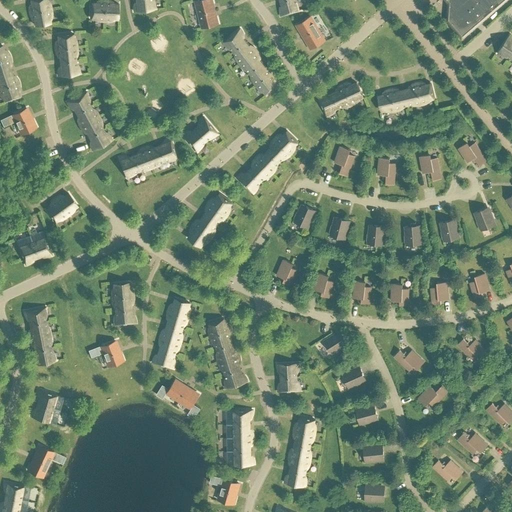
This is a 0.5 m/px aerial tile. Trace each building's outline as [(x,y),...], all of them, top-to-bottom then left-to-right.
[(30,13),(31,16),(32,19),(35,19),(36,26),(51,23),(48,10),(52,9),(48,9),(46,0),(31,0),(32,6),(30,6),(30,9),(30,13)] [(106,0),(103,0),(102,0),(98,1),(98,3),(91,3),(91,18),(104,18),(104,22),(105,22),(105,18),(118,19),(119,4),(112,4),(112,1),(109,0),(106,0)] [(137,0),(138,4),(135,4),(135,6),(135,8),(135,11),(157,9),(157,8),(153,9),(152,0),(137,0)] [(217,24),(211,0),(199,0),(196,1),(203,27),(217,24)] [(281,12),(281,14),(282,15),(303,9),(303,8),(299,9),(296,0),(281,0),(281,1),(279,1),(280,2),(282,1),(283,7),(281,8),(281,10),(281,12)] [(447,0),(450,2),(449,20),(462,37),(505,0),(447,0)] [(297,25),(312,48),(324,41),(310,17),(297,25)] [(253,47),(252,46),(250,48),(246,43),(248,41),(247,41),(246,42),(242,37),(244,36),(243,33),(242,32),(241,30),(241,29),(223,43),(226,41),(234,51),(231,53),(231,54),(234,52),(242,62),(239,64),(242,62),(250,72),(247,75),(250,73),(258,83),(255,85),(255,86),(258,83),(266,94),(278,85),(274,80),(276,78),(275,77),(275,75),(274,73),(273,72),(272,71),(270,69),(269,68),(268,67),(266,69),(262,64),(264,63),(263,62),(262,63),(258,58),(260,57),(259,55),(259,54),(258,52),(257,51),(256,49),(254,48),(253,47)] [(57,54),(58,56),(60,56),(61,62),(59,62),(59,63),(61,63),(62,69),(59,69),(59,71),(59,73),(59,76),(81,74),(81,73),(77,74),(76,61),(80,60),(76,60),(75,48),(78,47),(74,47),(73,34),(58,35),(59,42),(56,43),(56,44),(56,46),(56,48),(56,49),(56,51),(57,53),(57,54)] [(511,37),(510,36),(509,35),(497,54),(498,54),(500,51),(510,58),(508,61),(509,62),(511,59),(511,37)] [(8,64),(11,64),(10,62),(10,60),(10,58),(9,57),(9,55),(8,54),(7,52),(6,51),(4,52),(1,45),(0,45),(0,86),(0,88),(0,87),(0,88),(1,88),(5,101),(19,96),(17,90),(19,89),(19,87),(19,85),(19,84),(18,82),(18,80),(17,79),(16,77),(15,76),(13,77),(10,71),(13,70),(12,70),(10,70),(8,64)] [(322,95),(320,96),(319,96),(328,117),(329,116),(327,113),(339,108),(340,111),(341,111),(339,108),(351,103),(352,106),(353,106),(352,102),(364,97),(358,83),(351,86),(351,84),(349,84),(347,84),(345,85),(344,85),(342,86),(341,87),(339,88),(338,89),(339,92),(333,94),(332,92),(333,94),(327,97),(326,95),(324,95),(322,95)] [(386,92),(384,93),(385,95),(378,97),(382,112),(395,108),(396,112),(395,108),(408,105),(409,109),(408,105),(421,102),(422,106),(421,102),(434,99),(431,84),(424,86),(424,84),(422,83),(420,83),(418,84),(417,84),(415,84),(413,85),(412,86),(410,87),(411,89),(405,91),(404,88),(404,89),(404,91),(398,92),(398,90),(396,90),(394,90),(392,90),(391,90),(389,91),(387,91),(386,92)] [(93,142),(91,143),(91,145),(92,147),(93,149),(93,150),(113,139),(109,141),(103,129),(107,128),(106,127),(103,129),(97,117),(101,116),(100,115),(97,117),(91,106),(94,104),(94,103),(91,105),(85,94),(88,92),(68,102),(68,103),(69,104),(71,106),(72,108),(75,107),(77,112),(76,113),(76,114),(78,113),(81,118),(78,119),(79,121),(79,123),(80,124),(81,126),(81,127),(82,129),(84,130),(85,131),(87,130),(90,136),(88,137),(90,136),(93,142)] [(13,114),(22,133),(35,127),(26,108),(13,114)] [(186,134),(184,135),(183,135),(198,152),(196,149),(206,141),(208,144),(208,143),(206,141),(216,132),(218,135),(219,135),(204,118),(202,120),(201,121),(200,123),(201,125),(196,129),(195,127),(195,128),(196,130),(191,134),(190,132),(188,133),(186,134)] [(240,176),(239,178),(238,178),(254,194),(255,193),(252,191),(261,182),(263,184),(264,184),(261,181),(270,172),(273,175),(273,174),(271,172),(279,163),(282,165),(280,162),(289,153),(291,156),(292,155),(289,153),(298,143),(288,132),(283,137),(281,136),(280,137),(278,137),(277,139),(275,140),(274,141),(273,142),(272,144),(272,145),(273,147),(269,152),(268,150),(267,151),(269,152),(264,157),(263,155),(261,156),(260,157),(258,158),(257,159),(256,160),(255,162),(254,163),(253,165),(255,166),(250,171),(249,169),(248,170),(250,171),(246,176),(244,174),(242,175),(240,176)] [(140,151),(138,152),(139,154),(133,156),(133,154),(132,154),(133,156),(127,159),(126,156),(124,157),(122,157),(120,157),(119,158),(127,179),(128,178),(126,175),(138,170),(139,174),(140,174),(139,170),(151,166),(152,169),(153,169),(151,165),(163,161),(164,164),(165,164),(164,161),(176,156),(177,159),(169,138),(169,139),(167,140),(165,141),(163,142),(164,144),(158,147),(158,145),(157,145),(158,147),(152,149),(151,147),(149,147),(148,147),(146,148),(144,148),(143,149),(141,150),(140,151)] [(458,148),(459,148),(468,161),(467,162),(468,162),(475,158),(480,165),(487,160),(475,143),(477,142),(477,141),(470,146),(467,142),(458,148)] [(350,149),(340,146),(341,147),(335,162),(335,161),(334,162),(342,165),(339,173),(347,176),(354,156),(357,157),(349,154),(350,149)] [(430,154),(420,156),(420,157),(424,172),(423,172),(423,173),(431,172),(433,180),(441,179),(437,158),(440,158),(440,157),(431,159),(430,154)] [(390,158),(379,157),(379,158),(380,158),(379,174),(378,174),(378,175),(386,175),(386,184),(394,185),(396,164),(398,164),(398,163),(390,163),(390,158)] [(56,198),(53,201),(51,203),(52,205),(47,209),(55,222),(66,214),(68,217),(69,216),(67,213),(78,206),(69,193),(63,197),(62,195),(59,197),(56,198)] [(192,230),(191,231),(193,233),(189,239),(202,247),(209,236),(212,238),(213,238),(210,236),(217,225),(220,228),(221,227),(218,225),(225,215),(228,217),(228,216),(225,214),(233,203),(221,194),(217,200),(215,199),(213,200),(212,201),(211,202),(210,203),(209,205),(208,206),(207,208),(207,210),(209,211),(205,216),(204,215),(203,215),(205,217),(201,222),(199,220),(198,221),(197,223),(195,224),(194,225),(193,227),(193,228),(192,230)] [(313,216),(310,215),(313,209),(302,204),(298,213),(297,212),(294,219),(295,219),(294,221),(308,228),(313,216)] [(491,213),(488,214),(486,208),(475,212),(478,221),(477,222),(480,228),(481,228),(482,230),(495,224),(491,213)] [(348,227),(345,226),(347,220),(335,217),(333,226),(331,226),(329,233),(331,233),(330,235),(345,239),(348,227)] [(456,226),(454,226),(452,220),(440,222),(442,232),(441,232),(443,239),(444,239),(444,241),(459,238),(456,226)] [(384,233),(381,232),(382,226),(370,224),(369,234),(368,234),(367,241),(368,241),(368,243),(383,245),(384,233)] [(420,232),(418,232),(417,225),(405,226),(406,235),(404,236),(405,243),(406,243),(406,245),(421,244),(420,232)] [(48,255),(50,255),(51,255),(43,234),(44,237),(32,242),(31,238),(30,238),(32,242),(20,246),(18,243),(25,264),(28,263),(30,262),(32,260),(31,258),(37,256),(37,258),(38,258),(37,256),(43,254),(44,256),(46,256),(48,255)] [(283,282),(291,285),(297,270),(299,271),(291,267),(293,263),(283,259),(283,260),(284,260),(278,275),(277,274),(277,275),(284,278),(283,282)] [(321,295),(329,297),(333,282),(336,283),(336,282),(327,280),(329,275),(318,273),(319,273),(315,289),(314,289),(322,291),(321,295)] [(470,283),(475,298),(483,296),(482,292),(490,290),(489,289),(484,274),(485,274),(485,273),(475,276),(476,280),(468,283),(470,283)] [(361,302),(369,303),(371,287),(374,288),(374,287),(365,286),(366,282),(355,280),(355,281),(356,281),(354,297),(353,297),(353,298),(361,298),(361,302)] [(128,289),(131,289),(131,286),(131,284),(132,282),(131,281),(109,283),(109,284),(113,284),(114,296),(110,297),(114,297),(115,310),(111,310),(112,311),(115,310),(116,324),(131,322),(131,315),(133,315),(134,314),(134,312),(134,310),(134,308),(134,307),(133,305),(133,303),(132,302),(130,302),(129,296),(131,295),(129,295),(128,289)] [(431,288),(432,304),(441,303),(440,299),(449,299),(449,298),(448,298),(447,282),(447,281),(437,282),(437,287),(428,288),(431,288)] [(399,305),(408,305),(409,289),(411,289),(402,288),(403,284),(392,283),(392,284),(393,284),(392,300),(391,300),(391,301),(400,301),(399,305)] [(157,354),(157,356),(159,356),(157,363),(171,367),(175,354),(179,356),(179,355),(176,354),(179,342),(183,343),(183,342),(179,341),(183,329),(187,330),(187,329),(183,328),(187,316),(191,317),(187,316),(191,303),(194,305),(195,304),(173,297),(173,298),(173,300),(172,302),(172,304),(175,305),(173,311),(171,311),(173,312),(171,318),(169,317),(168,319),(167,320),(166,322),(165,323),(165,325),(165,327),(165,328),(165,330),(167,331),(165,337),(163,336),(163,337),(165,337),(163,343),(161,343),(160,344),(159,345),(158,347),(158,349),(157,350),(157,352),(157,354)] [(35,362),(35,364),(35,365),(57,360),(53,360),(51,348),(54,347),(51,347),(48,335),(52,334),(48,334),(46,322),(49,321),(49,320),(45,321),(43,309),(47,308),(46,307),(24,312),(25,312),(25,315),(26,317),(27,319),(29,318),(31,324),(29,325),(31,325),(32,331),(30,331),(30,333),(30,335),(30,337),(30,338),(30,340),(31,342),(32,343),(32,345),(35,344),(36,350),(34,351),(36,351),(37,357),(35,358),(35,360),(35,362)] [(230,338),(232,337),(232,336),(232,334),(232,332),(231,331),(231,329),(230,327),(229,326),(228,325),(226,325),(223,319),(209,323),(213,336),(210,337),(210,338),(213,337),(217,349),(214,350),(217,349),(221,361),(218,362),(218,363),(221,362),(225,374),(222,375),(222,376),(225,375),(229,387),(226,388),(226,389),(247,382),(247,381),(246,379),(245,377),(244,375),(242,376),(240,370),(242,370),(242,369),(240,370),(238,364),(240,363),(240,361),(240,359),(239,358),(239,356),(238,355),(238,353),(237,351),(236,350),(234,351),(232,345),(234,344),(232,344),(230,338)] [(336,337),(334,334),(324,341),(332,353),(334,352),(335,353),(341,349),(340,348),(348,343),(342,333),(336,337)] [(476,339),(470,344),(464,338),(457,344),(472,359),(470,361),(477,355),(480,359),(488,351),(487,351),(476,340),(476,339)] [(101,346),(108,366),(122,360),(115,341),(101,346)] [(414,366),(417,369),(425,361),(424,361),(412,350),(412,349),(406,356),(400,350),(394,356),(409,370),(408,372),(414,366)] [(279,388),(279,390),(279,391),(301,389),(298,389),(297,376),(301,376),(301,375),(297,376),(296,363),(300,363),(300,362),(277,364),(278,367),(278,369),(279,371),(281,371),(282,377),(280,377),(280,378),(282,377),(282,384),(280,384),(279,386),(279,388)] [(355,372),(354,369),(343,374),(349,388),(351,387),(351,388),(358,385),(357,384),(366,380),(361,369),(355,372)] [(168,393),(191,407),(199,395),(175,380),(168,393)] [(418,398),(426,405),(429,402),(435,408),(436,407),(434,406),(448,391),(442,385),(436,391),(430,385),(430,386),(419,398),(419,397),(418,398)] [(39,390),(39,391),(39,393),(38,395),(38,397),(41,398),(39,404),(37,403),(37,404),(39,405),(37,411),(35,410),(33,412),(32,414),(32,416),(31,416),(53,423),(53,422),(49,421),(53,409),(57,410),(57,409),(53,408),(57,396),(60,397),(61,396),(39,390)] [(505,404),(504,403),(498,409),(492,403),(486,409),(501,424),(499,425),(500,426),(506,420),(509,423),(511,419),(511,411),(504,404),(505,404)] [(368,409),(368,406),(356,409),(360,424),(362,423),(362,424),(369,422),(369,421),(378,419),(375,407),(368,409)] [(253,432),(252,430),(250,430),(249,424),(252,424),(252,423),(249,423),(249,417),(252,417),(252,415),(253,413),(253,411),(253,410),(234,410),(234,424),(231,424),(234,424),(235,450),(231,450),(231,451),(235,451),(235,464),(254,464),(254,463),(254,461),(253,459),(253,457),(250,457),(250,451),(252,451),(252,450),(250,450),(250,444),(252,444),(253,442),(253,440),(253,439),(253,437),(253,435),(253,433),(253,432)] [(290,476),(287,476),(286,478),(285,480),(285,482),(285,483),(307,487),(307,486),(303,485),(305,473),(309,474),(309,473),(305,472),(308,460),(311,461),(312,460),(308,459),(310,447),(314,447),(310,446),(313,434),(316,434),(317,434),(313,433),(315,420),(301,417),(299,424),(297,423),(296,425),(295,427),(295,428),(294,430),(294,432),(294,433),(294,435),(294,437),(297,437),(296,443),(294,443),(293,444),(296,444),(294,450),(292,450),(291,451),(291,453),(290,454),(290,456),(289,458),(289,460),(289,461),(290,463),(292,463),(291,470),(289,469),(289,470),(291,470),(290,476)] [(475,432),(470,439),(463,433),(457,439),(473,453),(471,455),(477,449),(481,452),(488,444),(487,444),(475,433),(476,433),(475,432)] [(40,445),(28,470),(42,476),(53,451),(40,445)] [(376,448),(376,445),(364,446),(365,461),(367,461),(368,462),(375,461),(375,460),(384,459),(383,447),(376,448)] [(451,460),(450,459),(445,466),(438,460),(433,466),(448,480),(446,482),(447,482),(453,476),(456,479),(463,471),(462,471),(450,460),(451,460)] [(233,503),(238,483),(224,479),(219,499),(233,503)] [(5,488),(5,490),(7,490),(6,496),(4,496),(4,497),(6,497),(5,503),(2,503),(1,504),(1,506),(0,507),(0,508),(0,511),(18,511),(21,500),(24,501),(24,500),(21,499),(23,486),(5,483),(5,485),(5,488)] [(374,500),(384,500),(385,488),(378,488),(378,485),(366,485),(365,499),(367,500),(367,501),(374,501),(374,500)]
